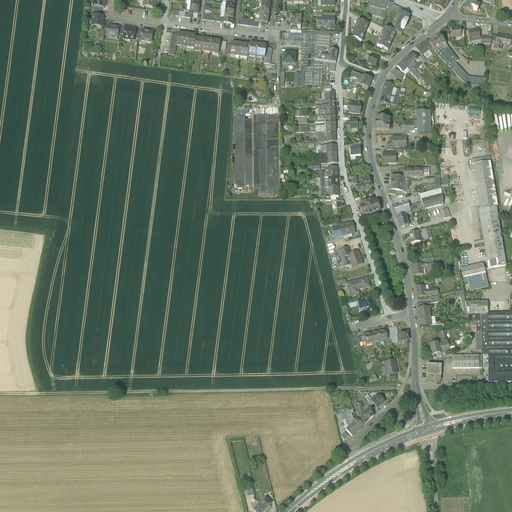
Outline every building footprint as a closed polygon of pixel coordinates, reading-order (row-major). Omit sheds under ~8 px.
[(144,0),(143,7),(154,9),(155,2),(155,0),(144,0)] [(385,19),(388,12),(385,10),(386,4),(387,1),(383,0),(369,0),(369,3),(366,15),(385,19)] [(446,0),(439,0),(439,1),(436,6),(444,11),(449,2),(448,1),(446,0)] [(475,4),(477,1),(474,0),(467,0),(465,6),(468,7),(466,10),(472,12),(476,14),(480,6),(475,4)] [(261,9),(269,10),(270,3),(267,2),(262,2),(261,9)] [(234,12),(235,5),(226,4),(225,11),(234,12)] [(392,10),(400,13),(402,8),(394,5),(392,10)] [(198,14),(199,7),(191,6),(190,13),(191,13),(194,14),(198,14)] [(261,9),(260,16),(268,17),(269,10),(261,9)] [(234,12),(225,11),(224,18),(233,19),(234,12)] [(400,13),(392,31),(396,33),(397,33),(401,35),(404,28),(405,28),(406,27),(407,25),(406,24),(409,17),(400,13)] [(97,27),(102,27),(101,27),(103,17),(103,16),(101,16),(93,15),(93,16),(92,24),(92,25),(97,26),(97,27)] [(267,24),(268,17),(260,16),(259,23),(267,24)] [(291,22),(291,24),(292,26),(297,26),(301,26),(301,16),(291,16),(291,19),(291,22)] [(328,29),(334,30),(335,19),(316,18),(316,26),(328,27),(328,29)] [(351,38),(361,42),(368,25),(358,21),(351,38)] [(107,36),(117,37),(118,35),(119,28),(108,26),(107,36)] [(391,43),(396,33),(392,31),(385,28),(377,47),(387,51),(391,43)] [(451,29),(452,38),(461,37),(460,31),(460,28),(455,29),(455,28),(451,29)] [(478,41),(479,45),(481,45),(481,44),(480,37),(478,28),(468,30),(470,42),(478,41)] [(123,39),(135,40),(135,39),(136,30),(125,29),(123,39)] [(141,40),(152,42),(153,33),(148,32),(142,31),(142,32),(141,39),(141,40)] [(301,32),(301,34),(301,46),(300,87),(322,86),(323,72),(329,72),(330,64),(324,63),(324,59),(320,58),(315,58),(316,45),(325,46),(325,48),(328,48),(330,36),(316,35),(316,33),(301,32)] [(481,44),(491,44),(491,41),(491,35),(491,32),(487,32),(487,37),(480,37),(481,44)] [(186,47),(188,35),(178,34),(178,35),(177,38),(177,41),(177,44),(176,46),(182,47),(182,45),(186,45),(186,47)] [(283,46),(301,46),(301,34),(290,34),(283,34),(283,46)] [(186,47),(194,48),(195,39),(196,37),(188,35),(186,47)] [(432,49),(435,53),(445,44),(446,44),(440,37),(439,38),(438,37),(437,37),(437,36),(428,43),(432,49)] [(494,49),(501,51),(502,45),(511,47),(511,46),(511,44),(511,42),(511,43),(511,39),(508,38),(498,36),(498,37),(497,42),(495,42),(494,49)] [(194,49),(202,50),(203,40),(195,39),(194,48),(194,49)] [(209,53),(210,53),(211,41),(203,40),(202,50),(202,51),(206,52),(206,50),(210,50),(209,53)] [(220,42),(211,41),(210,53),(219,54),(219,50),(220,42)] [(423,56),(429,51),(432,49),(428,43),(426,41),(416,49),(422,56),(423,56)] [(239,57),(240,57),(241,45),(231,44),(231,48),(230,55),(235,56),(236,55),(240,55),(239,57)] [(255,57),(256,57),(257,45),(249,44),(249,46),(248,56),(248,55),(256,56),(255,57)] [(437,55),(449,68),(455,63),(458,61),(445,44),(435,53),(437,55)] [(247,58),(248,56),(249,46),(241,45),(240,57),(240,56),(247,57),(247,58)] [(266,46),(257,45),(256,57),(265,58),(265,55),(266,52),(266,49),(266,46)] [(315,58),(320,58),(321,55),(322,55),(322,53),(325,52),(325,48),(325,46),(316,45),(315,58)] [(336,60),(337,51),(329,49),(328,55),(322,55),(321,55),(320,58),(324,59),(336,60)] [(404,60),(410,66),(411,67),(412,67),(411,65),(417,59),(411,53),(404,60)] [(295,55),(284,55),(284,64),(294,65),(295,55)] [(370,65),(375,67),(379,59),(370,55),(366,64),(368,64),(368,65),(370,65)] [(403,73),(410,66),(404,60),(397,66),(403,73)] [(412,69),(415,72),(418,69),(422,65),(419,62),(412,69)] [(463,71),(455,63),(449,68),(457,77),(463,71)] [(391,74),(397,79),(401,74),(395,69),(391,74)] [(468,77),(463,71),(457,77),(466,86),(485,88),(486,79),(468,77)] [(357,78),(362,80),(363,77),(363,76),(352,72),(351,76),(357,78)] [(368,89),(368,88),(372,80),(371,79),(371,80),(364,77),(363,76),(363,77),(362,80),(360,84),(360,85),(360,86),(368,89)] [(382,93),(391,95),(394,85),(385,83),(382,93)] [(389,105),(391,95),(382,93),(380,102),(389,105)] [(325,97),(325,102),(334,102),(333,94),(329,94),(329,97),(327,97),(325,97)] [(334,102),(325,102),(325,106),(322,106),(317,107),(317,109),(317,110),(318,110),(325,110),(334,110),(334,102)] [(348,113),(360,114),(361,105),(349,104),(349,107),(348,107),(347,110),(349,110),(348,113)] [(324,123),(326,123),(325,110),(318,110),(318,117),(315,117),(315,124),(324,123)] [(334,110),(325,110),(326,123),(335,123),(334,110)] [(416,111),(417,122),(417,126),(417,130),(417,134),(431,134),(430,112),(416,111)] [(375,130),(389,131),(390,127),(388,127),(389,119),(375,118),(375,130)] [(319,143),(327,142),(327,132),(326,132),(319,133),(319,137),(319,143)] [(335,132),(327,132),(327,142),(328,142),(336,142),(335,132)] [(392,145),(392,148),(394,148),(399,147),(399,146),(406,146),(406,137),(392,138),(392,145)] [(336,145),(326,146),(327,154),(336,154),(336,145)] [(319,155),(327,154),(326,146),(320,146),(320,150),(319,150),(319,155)] [(349,149),(350,157),(361,156),(360,148),(349,149)] [(319,165),(327,164),(327,154),(319,155),(319,157),(319,164),(319,165)] [(336,154),(327,154),(327,164),(337,164),(336,154)] [(383,164),(388,164),(388,162),(395,162),(395,154),(393,154),(383,154),(383,164)] [(472,165),(479,210),(481,210),(496,207),(497,207),(490,162),(490,159),(488,158),(484,158),(483,160),(478,161),(477,160),(474,160),(472,163),(472,165)] [(328,168),(328,173),(328,178),(338,177),(337,168),(328,168)] [(404,177),(405,177),(423,177),(423,169),(404,170),(404,177)] [(234,172),(234,186),(252,186),(252,172),(234,172)] [(389,190),(394,191),(403,192),(403,193),(407,193),(407,190),(404,189),(404,183),(405,177),(404,177),(391,175),(389,190)] [(338,177),(328,178),(329,182),(329,187),(338,187),(338,177)] [(355,187),(357,193),(363,190),(363,191),(372,188),(369,180),(361,183),(362,185),(355,187)] [(441,189),(441,186),(436,187),(436,184),(429,186),(430,187),(427,188),(428,193),(441,189)] [(339,197),(338,187),(329,187),(324,187),(321,187),(321,189),(321,197),(325,197),(339,197)] [(419,195),(421,199),(442,194),(441,189),(428,193),(419,195)] [(442,195),(442,194),(421,199),(422,204),(424,210),(442,205),(443,205),(443,204),(442,195)] [(364,217),(365,217),(367,216),(368,216),(367,214),(371,213),(371,215),(372,215),(371,213),(375,212),(375,213),(376,213),(378,213),(378,212),(378,211),(380,211),(376,201),(373,202),(372,200),(362,203),(363,206),(360,207),(363,216),(364,216),(364,217)] [(392,207),(400,229),(401,228),(409,226),(405,216),(412,214),(410,208),(409,204),(397,208),(397,206),(392,207)] [(410,208),(412,214),(424,210),(422,204),(410,208)] [(496,207),(481,210),(484,225),(487,248),(502,245),(496,207)] [(342,231),(343,237),(355,234),(352,222),(344,224),(346,230),(342,231)] [(343,237),(342,231),(340,225),(331,228),(334,239),(343,237)] [(409,234),(411,244),(420,242),(419,239),(418,232),(409,234)] [(506,266),(502,245),(487,248),(491,269),(506,266)] [(339,251),(342,258),(346,257),(348,256),(348,255),(351,254),(348,247),(347,247),(339,251),(338,251),(339,252),(339,251)] [(350,262),(352,268),(363,264),(358,251),(351,254),(348,255),(348,256),(350,261),(350,262)] [(412,265),(413,276),(424,275),(423,269),(435,267),(434,262),(426,263),(422,264),(412,265)] [(461,269),(462,274),(484,270),(483,264),(461,269)] [(468,284),(470,292),(488,288),(486,279),(485,275),(484,269),(484,270),(462,274),(464,284),(468,284)] [(350,295),(351,297),(359,294),(358,290),(369,287),(367,279),(347,284),(348,285),(348,286),(347,287),(349,295),(350,295)] [(416,298),(427,296),(426,292),(425,286),(415,287),(416,298)] [(366,306),(367,313),(375,312),(372,298),(358,301),(358,302),(359,307),(366,306)] [(360,315),(367,313),(366,306),(359,307),(358,302),(357,302),(360,315)] [(488,372),(488,384),(511,383),(511,313),(488,314),(487,302),(465,302),(470,324),(476,322),(476,332),(481,332),(482,351),(482,356),(483,356),(483,357),(485,357),(485,355),(488,355),(488,372)] [(417,304),(419,323),(431,322),(429,308),(429,303),(417,304)] [(378,332),(380,342),(383,342),(388,341),(388,339),(386,332),(386,330),(378,332)] [(450,351),(448,345),(445,334),(445,331),(440,332),(441,338),(442,342),(441,343),(441,341),(430,344),(432,355),(433,355),(433,359),(434,359),(441,357),(440,354),(450,351)] [(371,333),(373,344),(376,343),(380,342),(378,332),(371,333)] [(366,345),(373,344),(371,333),(364,334),(364,336),(365,342),(366,345)] [(407,333),(399,334),(399,335),(400,342),(408,341),(407,333)] [(452,369),(479,369),(479,356),(452,356),(452,369)] [(386,367),(388,375),(397,373),(395,365),(394,365),(393,361),(384,363),(385,367),(386,367)] [(427,376),(441,377),(441,366),(427,365),(427,376)] [(373,404),(377,409),(385,402),(377,394),(371,400),(370,401),(373,404)] [(374,409),(371,406),(369,403),(366,406),(368,409),(370,411),(371,412),(374,409)] [(364,413),(362,416),(368,422),(372,417),(368,413),(370,411),(368,409),(364,413)] [(363,426),(368,422),(362,416),(360,417),(357,420),(363,426)] [(357,432),(363,426),(357,420),(353,424),(351,426),(357,432)] [(352,437),(357,432),(351,426),(349,428),(346,431),(352,437)] [(340,437),(344,441),(348,437),(345,433),(340,437)] [(261,503),(259,505),(265,511),(271,505),(265,499),(261,503)]
